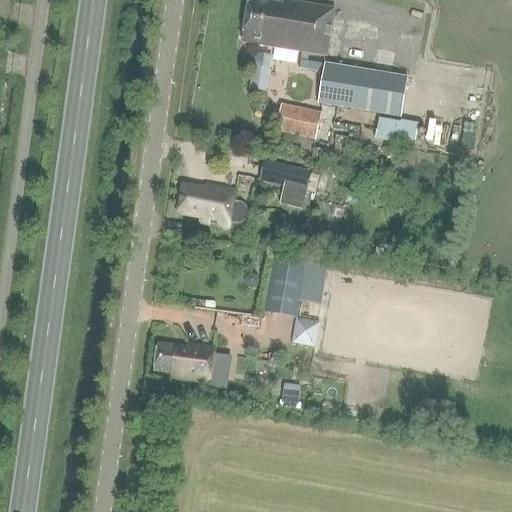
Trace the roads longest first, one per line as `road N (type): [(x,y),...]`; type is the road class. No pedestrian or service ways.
road 1 (unclassified): [(101,511),(174,0)]
road 2 (primary): [(21,511),(92,0)]
road 3 (unclassified): [(42,0),(0,311)]
